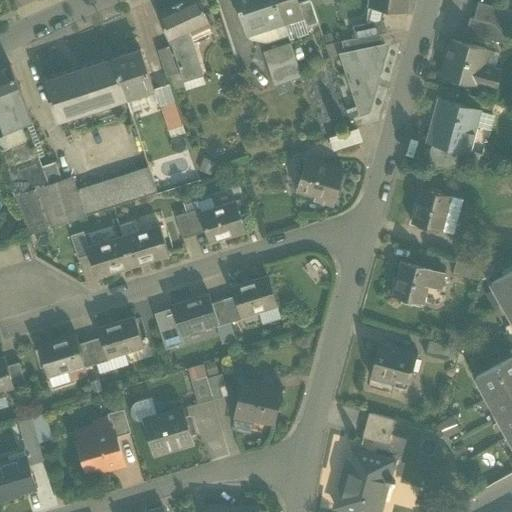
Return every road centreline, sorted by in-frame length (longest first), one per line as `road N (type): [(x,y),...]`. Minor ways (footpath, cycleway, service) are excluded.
road 1 (residential): [(42,298),(101,305),(368,221)]
road 2 (residential): [(304,457),(368,221)]
road 3 (residential): [(368,221),(428,0)]
road 4 (residential): [(304,457),(264,460),(86,511)]
road 5 (residential): [(113,0),(0,50)]
